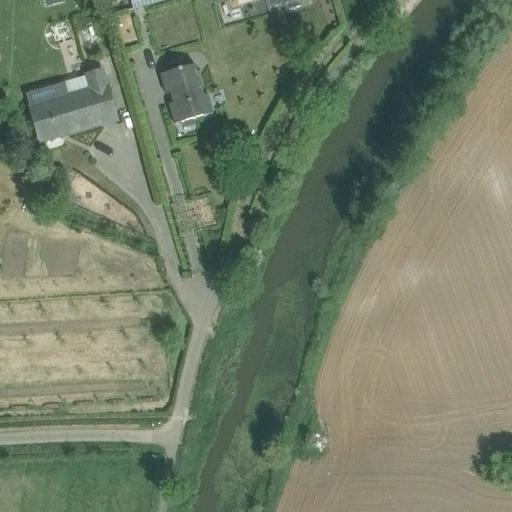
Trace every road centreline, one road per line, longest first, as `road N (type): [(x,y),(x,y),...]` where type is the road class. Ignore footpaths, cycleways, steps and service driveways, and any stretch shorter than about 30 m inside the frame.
road 1 (unclassified): [(265,222),(202,355),(177,439)]
road 2 (unclassified): [(0,446),(177,439)]
